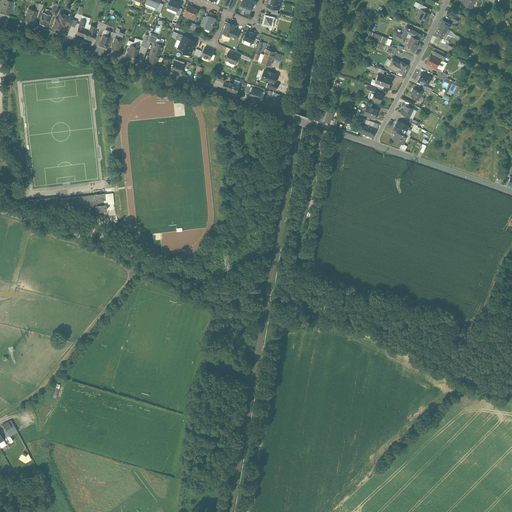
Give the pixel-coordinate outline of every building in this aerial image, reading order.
[(8,0),(4,0),(1,9),(9,12),(12,1),(8,0)] [(180,3),(173,0),(170,0),(167,7),(177,11),(179,7),(180,3)] [(242,0),(241,3),(239,7),(241,8),(247,11),(250,12),(252,7),(253,3),(252,3),(253,0),(244,0),(244,1),(242,0)] [(272,0),(269,0),(268,6),(279,8),(281,2),(272,0)] [(475,0),(464,0),(463,3),(462,3),(471,8),(475,0)] [(164,4),(159,2),(157,7),(156,7),(154,10),(160,12),(164,4)] [(198,9),(187,5),(184,12),(195,17),(198,9)] [(36,10),(29,8),(26,17),(33,20),(36,10)] [(425,11),(421,9),(417,19),(425,23),(429,13),(425,11)] [(50,14),(43,11),(39,22),(47,25),(50,14)] [(59,12),(57,18),(56,17),(52,27),(60,29),(62,23),(65,24),(67,17),(68,15),(63,14),(64,12),(60,11),(60,12),(59,12)] [(195,17),(184,12),(183,16),(193,21),(195,17)] [(270,15),(265,14),(263,24),(272,26),(275,17),(270,15)] [(210,16),(207,15),(207,17),(203,25),(205,26),(205,27),(210,29),(215,18),(210,15),(210,16)] [(73,19),(67,17),(65,23),(71,25),(73,19)] [(450,25),(442,20),(438,28),(441,30),(441,31),(445,33),(448,35),(450,32),(447,30),(450,25)] [(80,21),(76,33),(84,36),(84,37),(86,29),(84,28),(85,23),(80,21)] [(96,26),(91,24),(89,30),(86,29),(84,37),(92,40),(95,31),(94,31),(96,26)] [(233,29),(226,27),(223,33),(230,36),(231,35),(237,38),(240,31),(236,30),(236,31),(233,29)] [(420,34),(410,29),(409,28),(409,29),(407,33),(404,31),(402,34),(396,31),(393,38),(404,43),(407,37),(410,38),(407,45),(411,47),(410,50),(414,52),(418,45),(416,44),(419,39),(418,39),(420,34)] [(441,30),(438,28),(435,34),(442,38),(445,40),(448,35),(445,33),(441,31),(441,30)] [(256,34),(247,30),(244,39),(252,42),(255,37),(256,34)] [(388,39),(371,32),(368,37),(386,44),(388,39)] [(109,36),(102,34),(99,42),(107,45),(110,36),(109,36)] [(122,37),(116,34),(114,38),(111,47),(119,49),(123,37),(122,37)] [(158,36),(151,34),(149,40),(155,43),(156,41),(158,36)] [(184,35),(178,47),(184,50),(189,38),(190,38),(190,37),(184,35)] [(196,41),(190,38),(189,38),(184,50),(184,51),(190,54),(196,41)] [(159,43),(156,41),(155,43),(153,47),(154,47),(162,50),(161,50),(163,45),(163,43),(160,42),(159,43)] [(134,45),(130,43),(127,52),(136,55),(139,43),(135,42),(134,45)] [(397,49),(388,45),(386,51),(395,54),(397,49)] [(154,47),(149,60),(157,63),(162,50),(154,47)] [(213,50),(205,47),(202,55),(210,58),(213,50)] [(275,51),(267,48),(262,62),(270,65),(273,58),(281,61),(283,55),(275,52),(275,51)] [(239,56),(229,51),(225,59),(236,64),(239,56)] [(433,51),(431,55),(427,63),(433,66),(432,67),(436,69),(437,67),(441,69),(442,65),(439,63),(441,60),(443,61),(445,57),(433,51)] [(400,61),(393,58),(389,67),(396,70),(400,61)] [(408,65),(400,61),(396,70),(404,74),(408,65)] [(183,64),(177,62),(174,70),(181,72),(183,64)] [(268,87),(277,90),(279,83),(277,82),(280,73),(265,69),(262,79),(269,81),(268,87)] [(383,74),(379,72),(379,73),(375,83),(389,88),(392,77),(383,74)] [(422,73),(418,80),(423,83),(422,84),(426,85),(430,77),(422,73)] [(239,85),(230,81),(229,83),(224,81),(222,86),(228,88),(237,91),(239,85)] [(262,90),(253,87),(250,95),(259,99),(262,90)] [(419,92),(413,89),(414,89),(412,92),(413,93),(411,96),(418,100),(417,99),(419,96),(420,97),(421,94),(419,92)] [(375,90),(374,91),(371,90),(368,96),(369,98),(372,99),(380,102),(383,94),(378,92),(378,91),(375,90)] [(275,92),(272,100),(278,102),(281,94),(275,92)] [(413,109),(406,105),(401,114),(409,117),(413,109)] [(378,110),(367,106),(365,111),(364,114),(365,115),(375,118),(378,110)] [(333,114),(327,112),(325,121),(331,122),(333,114)] [(379,124),(362,118),(360,123),(363,124),(360,133),(373,138),(378,124),(379,124)] [(409,127),(398,121),(394,129),(397,131),(405,135),(409,127)] [(360,131),(354,129),(355,128),(353,127),(354,125),(348,123),(346,127),(352,130),(352,132),(359,134),(360,131)] [(405,135),(397,131),(393,139),(403,144),(407,136),(405,135)] [(510,167),(506,165),(503,174),(506,175),(509,169),(510,169),(511,167),(510,167)] [(96,204),(106,203),(104,192),(73,196),(74,202),(83,201),(83,206),(94,205),(96,204)] [(104,192),(106,203),(114,202),(113,192),(104,192)] [(57,195),(32,198),(33,204),(58,201),(57,195)] [(67,196),(59,197),(60,205),(67,204),(67,196)] [(11,420),(2,425),(6,431),(14,426),(11,420)] [(27,455),(23,452),(19,460),(23,462),(27,455)] [(28,454),(27,455),(23,462),(25,464),(32,459),(28,454)]
